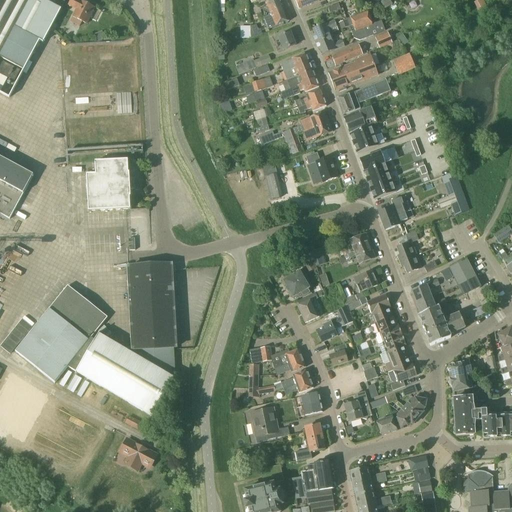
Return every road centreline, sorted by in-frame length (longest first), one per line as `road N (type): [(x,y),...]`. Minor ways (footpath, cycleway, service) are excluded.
road 1 (unclassified): [(232,243),(189,254),(163,244),(147,26),(131,0)]
road 2 (residential): [(212,511),(204,397),(242,276),(232,243)]
road 3 (residential): [(363,211),(362,188),(289,0)]
road 4 (residential): [(434,359),(422,351),(363,211)]
road 5 (residential): [(343,458),(319,371),(282,310)]
road 6 (residential): [(232,243),(363,211)]
